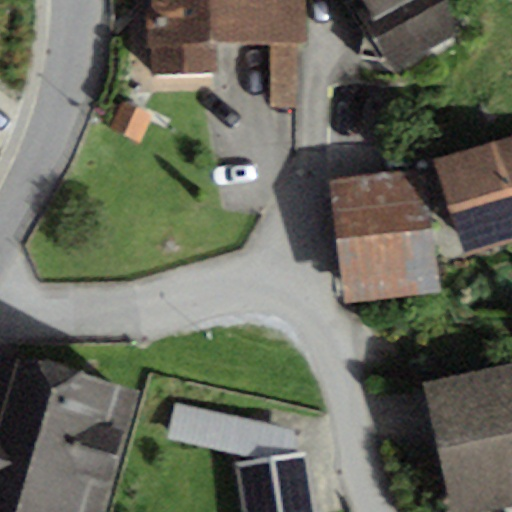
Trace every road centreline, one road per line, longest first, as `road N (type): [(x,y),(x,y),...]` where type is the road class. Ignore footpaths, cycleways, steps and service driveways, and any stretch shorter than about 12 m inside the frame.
road 1 (residential): [(0,305),(87,312),(172,306),(299,276)]
road 2 (residential): [(0,256),(61,112),(80,0)]
road 3 (residential): [(299,276),(337,352),(375,511)]
road 4 (residential): [(279,125),(299,276)]
